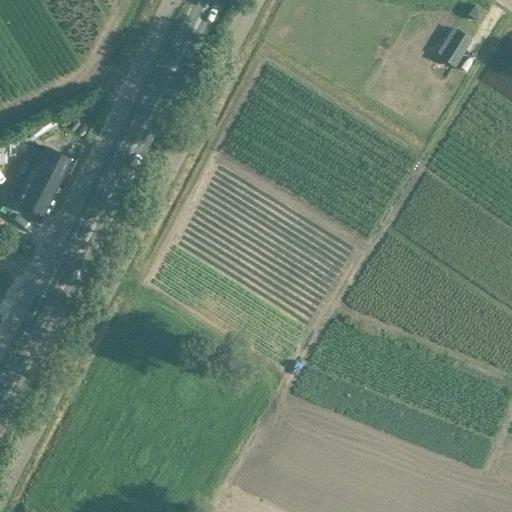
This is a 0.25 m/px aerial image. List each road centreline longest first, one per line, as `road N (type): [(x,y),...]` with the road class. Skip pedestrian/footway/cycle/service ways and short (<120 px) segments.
road 1 (unclassified): [(0,489),(251,0)]
road 2 (primary): [(0,415),(210,0)]
road 3 (unclassified): [(172,0),(0,342)]
